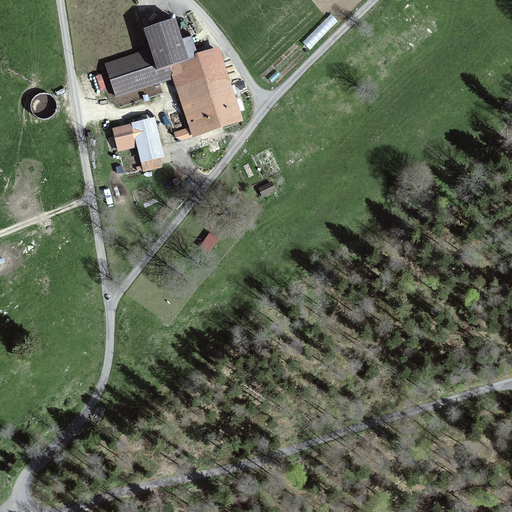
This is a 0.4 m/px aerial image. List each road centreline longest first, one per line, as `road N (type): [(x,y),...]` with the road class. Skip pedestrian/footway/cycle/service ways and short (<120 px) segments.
road 1 (unclassified): [(511,380),(62,511)]
road 2 (unclassified): [(106,316),(61,0)]
road 3 (unclassified): [(266,104),(106,316)]
road 4 (unclassified): [(18,511),(11,503),(26,463),(82,412),(98,381),(106,316)]
road 5 (unclassified): [(378,0),(266,104)]
road 6 (unclassified): [(266,104),(191,6),(178,0)]
